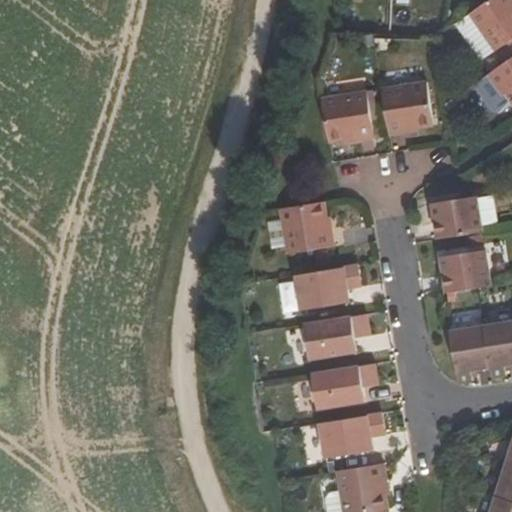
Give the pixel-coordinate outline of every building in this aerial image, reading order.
[(494,52),(511,39),(511,0),(491,0),(468,16),(494,52)] [(501,97),(505,94),(511,104),(511,58),(487,76),(501,97)] [(405,129),(435,124),(428,82),(382,89),(390,136),(406,134),(405,129)] [(323,99),(330,142),(359,137),(360,142),(376,139),(367,92),(323,99)] [(446,238),(493,230),(489,206),(486,206),(484,192),(433,200),(436,215),(442,214),(446,238)] [(288,254),(336,246),(334,232),(330,233),(325,202),(281,210),(288,254)] [(445,269),(450,268),(454,292),(502,284),(498,259),(494,259),(492,244),(442,253),(445,269)] [(302,309),(350,302),(347,283),(362,281),(359,265),(298,275),(302,309)] [(355,332),(369,330),(367,315),(305,325),(311,359),(358,352),(355,332)] [(496,377),(511,374),(510,370),(509,363),(511,362),(511,321),(489,325),(494,365),(496,377)] [(463,383),(476,381),(475,375),(474,368),(481,367),(494,365),(489,325),(455,330),(463,383)] [(363,381),(377,379),(375,364),(313,374),(319,409),(366,401),(363,381)] [(370,430),(385,428),(383,413),(321,424),(327,458),(374,450),(370,430)] [(511,460),(500,494),(511,497),(511,460)] [(383,478),(388,477),(385,464),(339,472),(345,511),(381,511),(381,509),(388,508),(383,478)] [(340,511),(338,488),(327,489),(329,511),(340,511)] [(511,511),(511,497),(500,494),(494,511),(511,511)]
